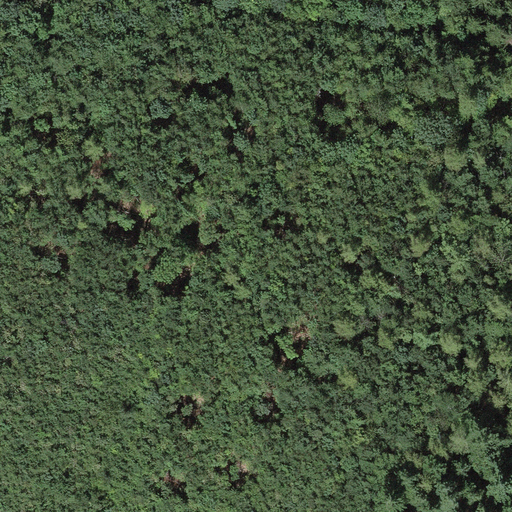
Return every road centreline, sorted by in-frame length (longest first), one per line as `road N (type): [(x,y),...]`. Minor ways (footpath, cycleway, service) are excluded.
road 1 (track): [(139,511),(135,444),(148,371),(177,296),(220,237),(279,198),(380,158),(511,125)]
road 2 (track): [(0,129),(235,13),(511,67)]
road 3 (track): [(235,13),(84,0)]
